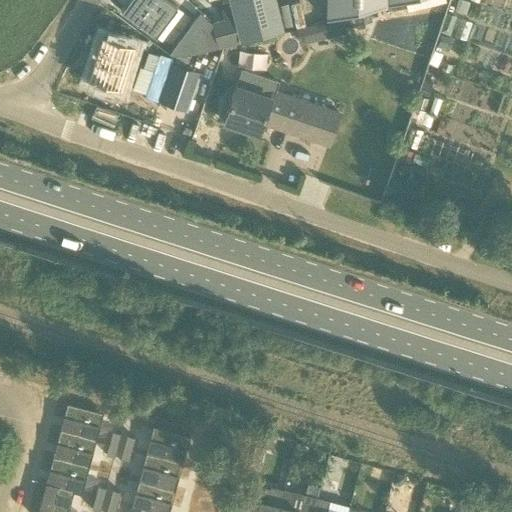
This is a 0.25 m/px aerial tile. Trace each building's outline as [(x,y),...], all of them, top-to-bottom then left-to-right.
[(168,0),(130,0),(122,10),(139,23),(153,3),(167,14),(170,16),(177,6),(168,0)] [(233,8),(241,41),(282,30),(274,0),(231,0),(233,8)] [(327,0),(327,20),(343,16),(387,6),(410,0),(327,0)] [(286,23),(303,21),(301,1),(284,3),(286,23)] [(217,47),(241,41),(233,8),(221,11),(224,20),(212,23),(212,24),(217,47)] [(343,18),(297,29),(300,45),(347,34),(343,18)] [(189,27),(170,52),(173,54),(205,50),(217,47),(212,24),(189,27)] [(102,35),(88,79),(121,89),(135,46),(102,35)] [(148,52),(143,67),(153,71),(145,96),(159,100),(173,59),(159,54),(159,56),(148,52)] [(173,64),(160,102),(186,111),(199,73),(173,64)] [(340,113),(321,107),(272,90),(269,98),(236,87),(224,122),(259,134),(263,122),(329,145),(340,113)] [(67,404),(60,431),(96,441),(103,414),(67,404)] [(153,427),(146,454),(182,464),(189,437),(153,427)] [(60,431),(53,458),(88,468),(96,441),(60,431)] [(256,447),(271,451),(275,435),(260,431),(256,447)] [(113,432),(110,444),(118,446),(121,434),(113,432)] [(128,436),(124,448),(132,450),(135,438),(128,436)] [(110,444),(107,455),(115,457),(118,446),(110,444)] [(124,448),(121,459),(129,461),(132,450),(124,448)] [(146,454),(139,481),(175,491),(182,464),(146,454)] [(53,458),(46,485),(74,492),(81,494),(88,468),(53,458)] [(395,473),(392,484),(399,486),(404,483),(406,476),(395,473)] [(139,481),(132,508),(140,510),(148,511),(168,511),(175,491),(139,481)] [(278,511),(280,507),(284,491),(270,487),(270,489),(250,484),(242,511),(278,511)] [(46,485),(38,511),(68,511),(74,492),(46,485)] [(98,487),(95,498),(103,500),(106,489),(98,487)] [(113,491),(110,502),(118,504),(121,493),(113,491)] [(470,511),(484,511),(487,500),(474,496),(470,511)] [(95,498),(92,510),(100,511),(103,500),(95,498)] [(326,511),(328,509),(330,501),(317,498),(313,511),(326,511)] [(110,502),(107,511),(115,511),(118,504),(110,502)]
